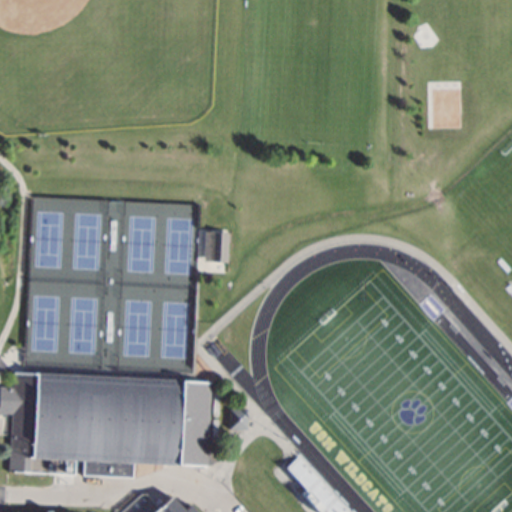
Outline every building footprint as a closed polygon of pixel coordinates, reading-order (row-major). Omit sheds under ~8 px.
[(227,231),(226,262),(202,261),(203,230),(227,231)] [(209,383),(205,466),(73,460),(72,475),(7,472),(10,412),(0,412),(0,385),(12,386),(12,373),(209,383)] [(247,410),(245,430),(227,429),(229,409),(247,410)] [(150,511),(156,507),(142,491),(119,511),(150,511)] [(43,511),(43,510),(49,511),(153,511),(170,496),(183,510),(189,504),(196,511),(43,511)] [(310,511),(302,511),(297,506),(302,502),(310,511)]
